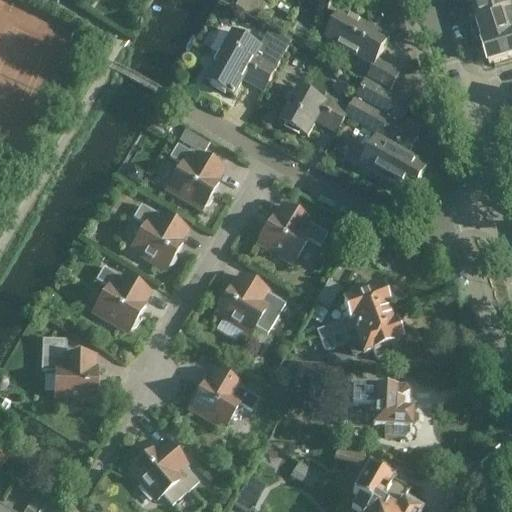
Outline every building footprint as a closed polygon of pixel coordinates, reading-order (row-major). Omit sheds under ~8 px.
[(268,0),(241,0),(235,11),(258,24),(271,1),(268,0)] [(511,0),(482,0),(472,3),(472,4),(474,5),(478,22),(511,12),(511,13),(511,12),(511,0)] [(388,95),(389,95),(400,74),(377,61),(389,39),(340,12),(324,40),(374,68),(365,83),(388,95)] [(484,41),(484,42),(511,33),(511,15),(511,13),(511,12),(478,22),(483,41),(484,41)] [(283,37),(292,42),(304,49),(317,27),(296,15),(283,37)] [(279,70),(277,69),(292,42),(283,37),(270,30),(260,48),(234,33),(208,81),(236,97),(245,82),(266,93),(279,70)] [(511,33),(484,42),(491,64),(511,57),(511,33)] [(350,110),(346,118),(381,137),(364,168),(413,194),(428,166),(409,156),(419,136),(414,134),(400,126),(410,106),(389,95),(388,95),(365,83),(350,110)] [(336,136),(346,118),(350,110),(329,98),(325,104),(297,89),(278,123),(305,137),(313,123),(336,136)] [(403,127),(414,134),(419,125),(407,119),(403,127)] [(166,191),(201,212),(203,209),(208,208),(211,203),(210,198),(218,185),(215,183),(222,172),(196,155),(195,157),(176,146),(168,159),(181,167),(166,191)] [(130,251),(164,272),(166,269),(171,268),(175,263),(173,258),(181,245),(179,243),(186,232),(159,215),(158,217),(140,206),(132,219),(145,227),(130,251)] [(326,235),(309,225),(310,224),(282,207),(275,219),(272,217),(265,230),(260,231),(257,237),(258,242),(256,245),(291,266),(306,241),(319,248),(326,235)] [(93,314),(127,335),(129,332),(134,331),(137,325),(136,320),(144,308),(142,306),(149,294),(122,278),(121,280),(103,269),(95,282),(108,290),(93,314)] [(216,312),(214,315),(222,320),(216,331),(236,344),(243,332),(249,336),(254,328),(266,336),(284,306),(264,293),(265,292),(240,277),(233,289),(230,287),(222,300),(217,301),(214,307),(216,312)] [(329,286),(317,305),(329,312),(339,296),(341,295),(342,294),(329,286)] [(321,344),(392,319),(389,310),(390,304),(387,296),(382,293),(368,298),(365,292),(362,290),(349,295),(347,299),(349,305),(344,306),(349,322),(340,325),(340,326),(317,334),(321,344)] [(392,319),(321,344),(324,353),(326,354),(347,347),(348,347),(357,344),(362,359),(372,355),(375,362),(379,364),(392,359),(394,355),(391,349),(401,345),(392,319)] [(93,357),(65,356),(66,342),(42,341),(42,357),(40,357),(40,373),(55,373),(54,402),(94,403),(94,399),(98,396),(98,390),(95,386),(95,371),(92,371),(93,357)] [(393,392),(339,389),(340,368),(297,366),(297,368),(296,386),(328,388),(327,404),(370,406),(369,410),(372,410),(371,427),(384,428),(383,439),(403,440),(407,437),(408,431),(409,431),(409,429),(412,429),(416,426),(417,419),(413,415),(410,415),(410,413),(409,413),(409,405),(408,405),(408,393),(404,389),(394,388),(393,392)] [(258,399),(241,389),(242,388),(214,372),(207,384),(204,382),(196,395),(191,396),(188,401),(190,406),(188,409),(223,430),(238,405),(250,412),(258,399)] [(198,485),(183,467),(184,466),(166,444),(155,452),(153,450),(142,460),(137,459),(132,463),(131,468),(129,470),(155,502),(162,497),(170,507),(198,485)] [(309,487),(317,476),(298,463),(290,474),(309,487)] [(399,481),(375,466),(355,498),(361,501),(354,511),(421,511),(421,510),(409,503),(412,497),(395,487),(399,481)] [(255,506),(263,484),(247,478),(239,500),(255,506)] [(29,511),(36,511),(41,505),(32,500),(26,510),(29,511)]
